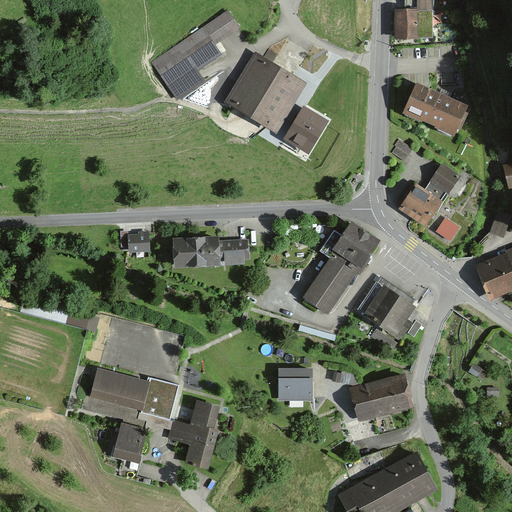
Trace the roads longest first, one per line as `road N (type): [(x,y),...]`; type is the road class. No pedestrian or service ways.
road 1 (tertiary): [(0,224),(379,207)]
road 2 (unclassified): [(449,511),(422,389),(459,281)]
road 3 (tertiary): [(379,207),(381,65)]
road 4 (residential): [(284,0),(309,39),(357,63),(381,65)]
